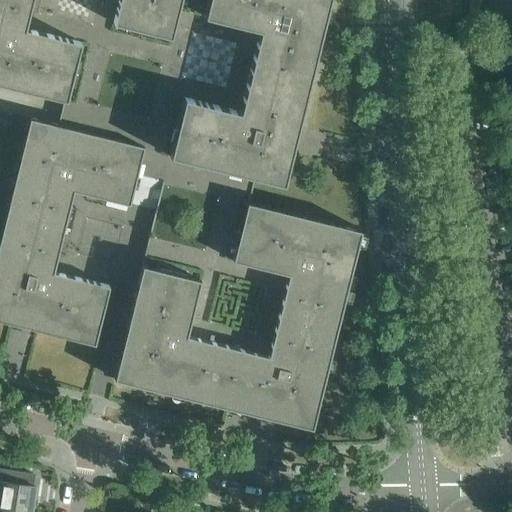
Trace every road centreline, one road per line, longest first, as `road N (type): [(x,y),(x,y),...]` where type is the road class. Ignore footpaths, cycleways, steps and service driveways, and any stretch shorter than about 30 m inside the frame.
road 1 (tertiary): [(424,487),(388,0)]
road 2 (unclassified): [(424,487),(368,489),(93,439)]
